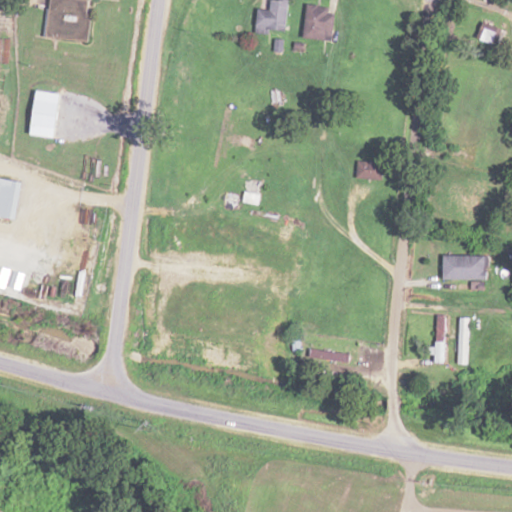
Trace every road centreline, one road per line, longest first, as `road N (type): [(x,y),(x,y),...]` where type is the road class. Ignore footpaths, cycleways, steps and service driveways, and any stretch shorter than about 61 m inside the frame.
road 1 (residential): [(511,464),(398,450),(0,359)]
road 2 (residential): [(398,450),(392,318),(427,0)]
road 3 (residential): [(111,390),(158,0)]
